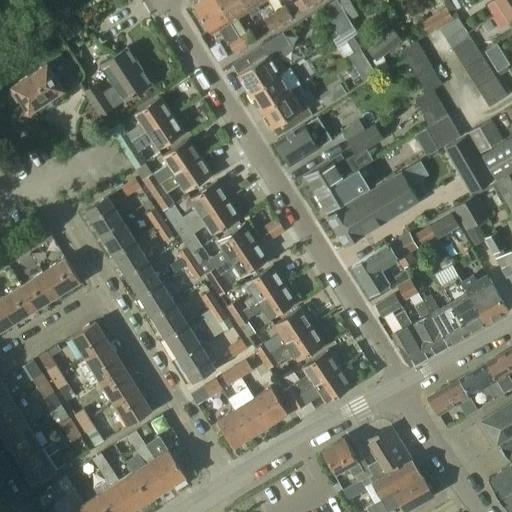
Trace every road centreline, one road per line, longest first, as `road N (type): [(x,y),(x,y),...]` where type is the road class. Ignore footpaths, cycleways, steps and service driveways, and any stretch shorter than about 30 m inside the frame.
road 1 (residential): [(397,385),(391,360),(169,0)]
road 2 (residential): [(223,480),(107,291)]
road 3 (residential): [(223,480),(397,385)]
road 4 (residential): [(397,385),(479,511)]
road 5 (residential): [(397,385),(511,322)]
road 6 (residential): [(0,357),(107,291)]
road 7 (residential): [(107,291),(42,186)]
